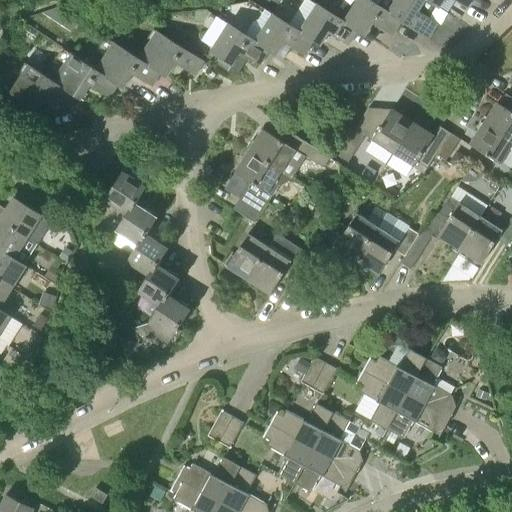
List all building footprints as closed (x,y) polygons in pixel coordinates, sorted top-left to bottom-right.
[(403,21),(378,5),(371,0),(358,0),(345,20),(366,35),(377,18),(385,23),(382,27),(394,35),(403,22),(403,21)] [(381,0),(378,5),(403,21),(403,22),(429,39),(439,23),(426,15),(423,19),(416,15),(425,0),(381,0)] [(366,35),(345,20),(319,4),(301,31),(315,41),(314,41),(321,46),(332,28),(339,33),(336,37),(349,45),(358,31),(366,36),(366,35)] [(59,7),(41,13),(57,23),(65,11),(59,7)] [(152,21),(158,12),(151,8),(149,12),(146,17),(152,21)] [(315,41),(301,31),(274,14),(256,41),(270,50),(270,51),(277,56),(288,38),(296,42),(293,46),(306,55),(314,41),(315,41)] [(270,50),(256,41),(229,24),(211,51),(232,65),(244,48),(251,52),(248,57),(261,65),(270,51),(270,50)] [(139,59),(161,74),(167,78),(176,63),(196,76),(205,62),(158,31),(139,59)] [(97,70),(119,85),(125,88),(134,74),(153,86),(161,74),(139,59),(115,43),(97,70)] [(55,82),(76,96),(81,100),(90,85),(110,98),(119,85),(97,70),(73,54),(55,82)] [(67,110),(76,96),(55,82),(30,65),(11,93),(38,111),(44,101),(57,110),(61,105),(67,110)] [(484,123),(511,140),(511,110),(498,102),(484,123)] [(393,153),(413,122),(393,108),(373,140),(393,153)] [(437,154),(451,132),(441,125),(435,135),(413,122),(393,153),(415,167),(424,173),(437,154)] [(511,148),(511,140),(484,123),(471,144),(502,164),(511,148)] [(366,134),(356,128),(349,138),(358,145),(366,134)] [(250,151),(283,172),(293,178),(306,155),(325,168),(332,157),(289,131),(282,140),(265,129),(250,151)] [(451,132),(437,154),(447,160),(461,138),(451,132)] [(468,158),(456,150),(449,161),(461,169),(468,158)] [(283,172),(250,151),(237,173),(251,182),(241,198),(262,212),(273,196),(269,194),(283,172)] [(350,160),(340,153),(335,160),(345,167),(350,160)] [(437,156),(430,167),(440,173),(447,162),(437,156)] [(128,215),(136,203),(147,186),(124,172),(106,201),(128,215)] [(461,249),(482,216),(450,195),(439,212),(449,218),(439,234),(461,249)] [(0,219),(28,237),(38,244),(52,222),(42,215),(14,197),(0,219)] [(262,212),(241,198),(234,208),(256,222),(262,212)] [(139,245),(147,233),(158,216),(136,203),(128,215),(118,232),(139,245)] [(358,259),(379,226),(358,212),(337,245),(358,259)] [(482,216),(461,249),(483,262),(498,239),(508,245),(511,238),(511,217),(504,229),(482,216)] [(0,248),(15,257),(28,237),(0,219),(0,248)] [(414,242),(420,234),(410,227),(401,240),(379,226),(358,259),(380,273),(396,249),(406,256),(414,242)] [(411,269),(424,248),(433,235),(423,228),(420,234),(414,242),(406,256),(401,262),(411,269)] [(250,279),(271,246),(250,232),(228,265),(250,279)] [(150,276),(158,264),(169,246),(147,233),(139,245),(129,262),(150,276)] [(271,246),(250,279),(272,293),(287,270),(297,276),(311,254),(301,247),(279,234),(271,246)] [(65,246),(58,257),(67,263),(74,252),(65,246)] [(0,279),(13,287),(27,265),(15,257),(0,248),(0,279)] [(311,254),(297,276),(293,283),(303,288),(315,268),(324,255),(314,249),(311,254)] [(161,307),(169,295),(180,278),(158,264),(150,276),(139,293),(161,307)] [(63,271),(51,265),(45,277),(57,283),(63,271)] [(0,307),(13,287),(0,279),(0,307)] [(43,292),(39,304),(52,309),(56,296),(43,292)] [(169,295),(161,307),(150,324),(172,337),(190,308),(169,295)] [(0,333),(11,317),(0,309),(0,333)] [(41,313),(36,320),(45,325),(49,319),(41,313)] [(36,360),(41,346),(32,343),(27,357),(36,360)] [(431,359),(443,365),(447,359),(444,351),(438,347),(431,359)] [(364,370),(407,393),(427,358),(410,349),(401,367),(380,355),(377,361),(370,357),(364,370)] [(302,355),(295,367),(304,373),(311,361),(302,355)] [(312,388),(326,362),(315,356),(301,382),(312,388)] [(427,358),(407,393),(451,417),(457,406),(451,402),(454,396),(433,385),(443,367),(427,358)] [(26,359),(21,371),(30,374),(35,362),(26,359)] [(326,362),(312,388),(323,394),(337,368),(326,362)] [(407,393),(364,370),(357,382),(363,385),(360,391),(381,402),(371,420),(388,429),(407,393)] [(476,395),(486,400),(488,393),(478,389),(476,395)] [(451,417),(407,393),(388,429),(404,438),(414,420),(435,432),(438,425),(445,429),(451,417)] [(314,447),(334,412),(317,403),(307,420),(287,409),(283,415),(277,411),(270,423),(314,447)] [(219,442),(233,416),(222,410),(208,435),(219,442)] [(334,412),(314,447),(358,471),(364,460),(358,456),(361,450),(340,439),(350,421),(334,412)] [(233,416),(219,442),(230,448),(244,422),(233,416)] [(314,447),(270,423),(264,436),(270,439),(267,445),(288,456),(278,474),(295,483),(314,447)] [(386,439),(393,443),(398,435),(390,431),(386,439)] [(358,471),(314,447),(295,483),(311,492),(321,474),(342,486),(345,479),(351,483),(358,471)] [(221,501),(241,466),(224,457),(214,474),(193,463),(190,469),(184,465),(177,477),(221,501)] [(241,466),(221,501),(240,511),(267,511),(264,510),(268,504),(247,493),(257,475),(241,466)] [(215,511),(221,501),(177,477),(171,490),(177,493),(174,499),(195,510),(193,511),(215,511)] [(96,487),(90,495),(102,503),(108,494),(96,487)] [(0,511),(31,511),(34,507),(7,493),(0,506),(0,511)] [(240,511),(221,501),(215,511),(240,511)]
